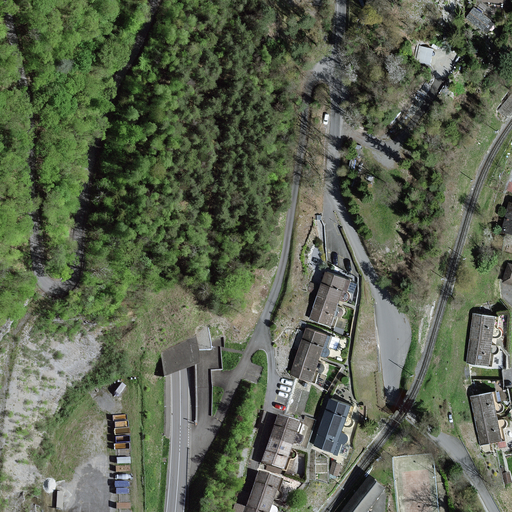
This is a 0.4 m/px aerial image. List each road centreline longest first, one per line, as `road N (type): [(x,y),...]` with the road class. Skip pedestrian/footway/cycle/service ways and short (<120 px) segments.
road 1 (residential): [(154,0),(105,110),(87,169),(77,266),(58,291),(46,287),(33,255),(32,177),(6,0)]
road 2 (residential): [(494,511),(460,451),(392,393),(378,291),(336,198),(339,0)]
road 3 (secondary): [(175,511),(178,343),(135,0)]
